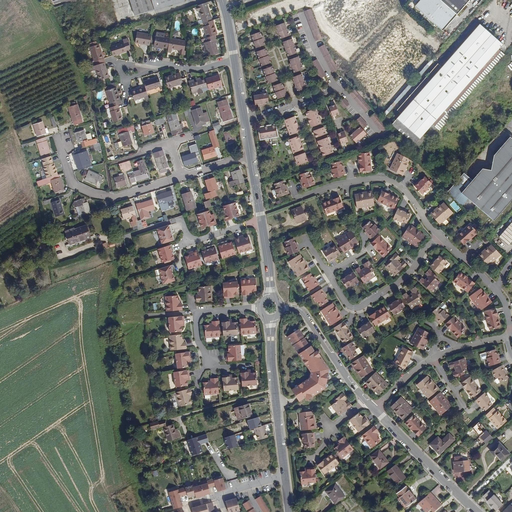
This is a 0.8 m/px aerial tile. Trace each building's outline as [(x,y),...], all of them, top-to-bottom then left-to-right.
[(183,0),(131,0),(136,16),(183,0)] [(327,0),(321,8),(364,44),(400,0),(327,0)] [(420,0),(415,6),(443,31),(469,0),(420,0)] [(212,20),(206,2),(197,5),(198,6),(196,6),(198,11),(199,11),(203,23),(212,20)] [(322,39),(311,9),(305,11),(316,41),(322,39)] [(216,39),(216,38),(216,35),(215,31),(216,30),(214,23),(203,26),(207,36),(204,38),(206,42),(216,39)] [(277,30),(280,36),(281,39),(290,36),(285,23),(276,26),(277,30)] [(428,49),(398,23),(353,74),(383,100),(428,49)] [(414,144),(432,124),(440,115),(444,110),(449,105),(498,49),(503,44),(480,24),(392,124),(414,144)] [(150,43),(151,35),(137,32),(135,43),(142,44),(143,42),(150,43)] [(264,42),(262,36),(260,32),(252,36),(257,49),(266,45),(264,42)] [(170,38),(164,37),(156,35),(154,46),(163,47),(168,48),(170,38)] [(124,42),(110,47),(113,56),(127,51),(127,50),(130,49),(127,38),(123,40),(124,42)] [(186,41),(170,38),(168,48),(167,52),(171,53),(172,49),(179,50),(179,53),(185,54),(186,51),(184,51),(186,41)] [(294,38),(284,42),(290,56),(299,53),(294,38)] [(217,43),(216,39),(206,42),(204,43),(209,56),(218,53),(215,43),(217,43)] [(91,62),(92,66),(98,65),(104,62),(101,52),(100,48),(98,44),(97,41),(90,43),(91,47),(90,47),(94,61),(91,62)] [(333,73),(339,69),(325,45),(319,48),(333,73)] [(266,49),(257,53),(262,67),(272,63),(266,49)] [(449,105),(452,108),(455,110),(504,54),(498,49),(449,105)] [(293,63),(295,69),(296,73),(305,69),(300,56),(291,60),(293,63)] [(318,60),(312,63),(321,80),(327,76),(318,60)] [(109,77),(104,62),(98,65),(100,68),(96,70),(100,81),(109,77)] [(427,62),(386,110),(389,112),(430,65),(427,62)] [(273,67),(264,70),(269,84),(278,81),(273,67)] [(182,87),(184,86),(183,83),(182,79),(180,73),(165,77),(169,88),(181,84),(182,87)] [(304,74),(295,77),(300,91),(309,88),(304,74)] [(209,89),(209,90),(222,85),(219,75),(205,79),(209,89)] [(155,78),(144,81),(145,87),(146,91),(158,87),(158,86),(159,86),(161,86),(159,77),(155,78)] [(209,89),(205,79),(205,78),(200,79),(194,81),(194,80),(188,81),(192,94),(198,92),(198,95),(203,93),(203,91),(209,89)] [(287,93),(284,86),(283,83),(274,87),(279,99),(288,96),(287,93)] [(115,84),(105,87),(111,107),(118,105),(122,104),(121,102),(119,96),(118,91),(116,87),(115,84)] [(146,91),(145,87),(142,88),(142,87),(131,91),(134,100),(145,97),(145,96),(148,95),(146,91)] [(366,112),(371,108),(355,89),(350,94),(366,112)] [(259,106),(266,105),(269,104),(268,94),(254,97),(256,106),(259,106)] [(345,98),(340,103),(345,109),(350,104),(345,98)] [(76,105),(75,102),(69,104),(70,107),(69,107),(73,122),(74,125),(82,122),(81,119),(82,119),(81,114),(82,114),(81,110),(79,111),(77,104),(76,105)] [(203,114),(200,104),(190,107),(183,109),(185,116),(191,115),(190,112),(192,111),(196,125),(206,122),(210,121),(207,112),(203,114)] [(232,119),(228,104),(219,107),(224,122),(232,119)] [(118,105),(111,107),(109,108),(112,117),(113,122),(123,119),(120,108),(119,108),(118,105)] [(335,105),(329,107),(332,116),(339,114),(335,105)] [(311,124),(313,128),(321,125),(316,110),(306,114),(309,124),(311,124)] [(443,118),(447,122),(452,116),(448,113),(444,110),(440,115),(443,118)] [(167,115),(173,135),(182,132),(181,129),(184,128),(182,123),(180,124),(176,112),(173,113),(167,115)] [(382,131),(387,126),(379,117),(375,113),(370,117),(382,131)] [(435,127),(443,118),(440,115),(432,124),(435,127)] [(165,122),(163,116),(155,118),(154,119),(156,125),(158,126),(164,123),(165,122)] [(360,127),(362,129),(368,124),(360,116),(355,121),(360,127)] [(295,123),(294,118),(285,122),(290,137),(300,133),(297,122),(295,123)] [(149,120),(142,122),(143,126),(142,126),(145,136),(148,135),(151,134),(154,133),(151,123),(149,120)] [(46,134),(46,133),(45,129),(43,122),(34,124),(37,136),(46,134)] [(221,127),(220,124),(213,127),(214,130),(210,131),(210,133),(209,134),(212,141),(213,141),(213,142),(217,140),(215,133),(221,131),(220,128),(221,127)] [(133,125),(118,130),(121,141),(123,146),(132,143),(129,131),(131,131),(132,133),(135,132),(133,125)] [(275,127),(264,129),(264,130),(259,131),(261,140),(277,138),(275,127)] [(367,134),(362,129),(360,127),(358,129),(353,133),(350,136),(357,143),(367,134)] [(324,128),(314,132),(316,139),(327,135),(324,128)] [(237,141),(233,129),(224,132),(228,144),(237,141)] [(93,144),(97,143),(96,139),(93,140),(92,138),(87,140),(84,130),(75,133),(78,143),(81,142),(82,143),(84,142),(86,147),(93,144)] [(344,132),(337,134),(341,144),(348,142),(344,132)] [(51,153),(46,137),(36,140),(41,156),(51,153)] [(299,137),(289,142),(293,155),(304,150),(299,137)] [(482,169),(471,183),(465,189),(462,193),(494,221),(511,199),(511,139),(510,137),(494,156),(490,171),(482,169)] [(328,139),(319,142),(321,146),(319,147),(323,157),(333,154),(328,139)] [(217,156),(213,145),(209,146),(209,148),(202,150),(205,159),(217,156)] [(159,170),(163,169),(168,167),(163,150),(154,153),(159,168),(159,170)] [(87,164),(83,154),(83,152),(79,154),(76,155),(74,155),(77,167),(78,167),(79,170),(92,166),(91,163),(87,164)] [(198,162),(195,152),(182,156),(185,166),(198,162)] [(361,165),(360,165),(361,172),(372,170),(368,152),(357,154),(359,162),(360,162),(361,165)] [(402,175),(405,169),(404,169),(405,167),(406,167),(408,163),(407,163),(409,158),(396,153),(389,169),(402,175)] [(53,155),(29,163),(30,166),(45,162),(49,173),(58,170),(53,155)] [(305,159),(304,155),(295,158),(298,167),(308,163),(307,159),(305,159)] [(132,169),(129,161),(119,164),(120,170),(123,169),(124,172),(132,169)] [(343,167),(342,165),(342,161),(333,163),(334,168),(332,169),(334,177),(346,174),(345,167),(343,167)] [(137,181),(149,177),(145,168),(134,172),(137,181)] [(231,186),(244,182),(240,169),(231,172),(234,180),(230,182),(231,186)] [(89,170),(88,172),(87,175),(85,179),(96,184),(98,181),(101,182),(103,177),(89,170)] [(306,180),(305,181),(307,187),(318,183),(315,175),(314,175),(312,170),(303,173),(305,178),(306,180)] [(127,184),(124,175),(120,176),(115,178),(118,187),(127,184)] [(471,183),(462,175),(456,181),(465,189),(471,183)] [(37,182),(39,187),(52,183),(55,192),(64,189),(60,177),(55,179),(54,176),(37,182)] [(419,180),(418,180),(413,184),(421,193),(427,187),(426,186),(430,182),(424,176),(421,179),(419,180)] [(209,192),(225,188),(223,181),(216,182),(214,177),(205,180),(209,192)] [(281,196),(293,192),(291,186),(289,186),(288,184),(286,179),(278,182),(280,188),(278,188),(281,196)] [(175,199),(172,190),(157,195),(159,204),(167,202),(169,206),(174,204),(173,200),(175,199)] [(375,204),(373,190),(367,192),(366,193),(364,193),(364,192),(360,193),(360,194),(355,195),(357,208),(375,204)] [(196,208),(191,191),(182,194),(187,210),(196,208)] [(388,194),(388,193),(382,191),(377,201),(394,208),(398,198),(391,195),(388,194)] [(330,202),(330,201),(323,203),(327,214),(344,207),(340,197),(333,200),(333,201),(330,202)] [(84,218),(95,214),(93,210),(90,211),(87,202),(86,202),(84,203),(83,199),(76,201),(74,205),(75,208),(76,207),(78,206),(81,214),(82,214),(84,218)] [(57,201),(51,203),(55,217),(65,214),(60,200),(57,201)] [(155,208),(152,200),(136,205),(139,214),(155,208)] [(221,211),(224,221),(232,219),(232,218),(239,216),(234,202),(222,206),(224,210),(221,211)] [(436,210),(434,209),(430,213),(440,224),(453,212),(444,202),(440,205),(439,205),(436,207),(437,209),(436,210)] [(136,215),(133,206),(121,210),(124,219),(136,215)] [(302,206),(292,210),(297,223),(306,219),(302,206)] [(405,209),(399,206),(394,218),(402,221),(402,219),(408,222),(411,214),(407,212),(404,211),(405,209)] [(199,217),(203,229),(216,224),(214,217),(215,217),(212,209),(202,212),(203,215),(199,217)] [(139,229),(147,226),(146,221),(142,222),(141,220),(136,221),(139,229)] [(372,238),(380,230),(375,223),(374,225),(370,221),(364,227),(367,230),(368,232),(367,233),(372,238)] [(473,234),(474,235),(479,230),(471,222),(458,234),(466,243),(472,237),(471,236),(473,234)] [(511,240),(511,223),(500,237),(509,244),(511,240)] [(157,229),(162,244),(173,240),(171,234),(174,233),(171,224),(157,229)] [(415,228),(410,224),(403,236),(417,246),(425,235),(420,232),(421,231),(417,229),(417,230),(415,228)] [(70,244),(90,237),(86,225),(66,233),(70,244)] [(336,239),(344,251),(349,248),(349,247),(351,245),(351,246),(355,244),(354,243),(359,241),(351,229),(336,239)] [(380,250),(379,251),(384,256),(393,248),(380,234),(372,242),(377,248),(379,247),(380,250)] [(243,235),(234,238),(239,252),(253,248),(249,236),(244,238),(243,235)] [(291,246),(294,254),(305,249),(302,243),(301,243),(300,241),(298,237),(290,240),(292,245),(291,246)] [(218,245),(222,258),(236,253),(232,242),(227,243),(227,242),(218,245)] [(483,252),(482,251),(478,255),(488,265),(500,253),(491,243),(488,247),(487,246),(484,249),(485,250),(483,252)] [(336,255),(338,254),(342,252),(337,244),(332,247),(331,246),(324,250),(331,260),(336,257),(336,255)] [(172,245),(158,249),(163,263),(175,259),(173,254),(174,253),(172,245)] [(202,251),(206,263),(219,259),(215,245),(206,248),(207,250),(202,251)] [(185,255),(189,268),(202,264),(197,249),(188,252),(189,254),(185,255)] [(397,259),(398,258),(401,256),(398,252),(390,260),(392,262),(388,265),(396,274),(408,263),(405,260),(402,263),(400,260),(399,261),(397,259)] [(289,262),(298,277),(311,269),(308,264),(306,265),(305,263),(306,262),(304,258),(303,259),(301,255),(289,262)] [(433,260),(429,265),(438,274),(444,267),(443,267),(446,262),(440,256),(437,260),(435,261),(433,260)] [(357,271),(366,285),(376,278),(374,274),(376,272),(370,263),(366,265),(368,269),(369,269),(367,270),(366,270),(363,272),(361,269),(357,271)] [(175,264),(161,268),(166,283),(177,279),(175,273),(178,272),(175,264)] [(429,279),(427,277),(425,280),(422,278),(419,281),(431,292),(439,283),(436,279),(437,277),(429,270),(426,274),(428,276),(430,277),(429,279)] [(468,292),(474,283),(468,278),(467,279),(465,277),(465,276),(459,272),(452,281),(468,292)] [(354,273),(349,276),(349,278),(347,279),(343,281),(348,289),(353,286),(354,287),(361,283),(354,273)] [(305,285),(310,291),(320,285),(317,279),(315,280),(314,278),(311,274),(304,279),(307,284),(305,285)] [(255,279),(241,280),(242,296),(249,295),(249,294),(249,292),(252,292),(252,291),(256,291),(255,279)] [(237,281),(222,283),(223,298),(230,297),(230,295),(233,295),(233,294),(238,293),(237,281)] [(201,294),(199,294),(198,294),(198,301),(214,300),(212,285),(201,286),(201,291),(200,291),(201,294)] [(406,292),(402,294),(411,308),(422,301),(419,297),(421,296),(415,286),(411,289),(413,292),(414,293),(412,294),(411,293),(408,295),(406,292)] [(480,310),(491,302),(488,298),(487,298),(485,295),(486,295),(483,291),(480,288),(469,295),(480,310)] [(322,289),(312,296),(316,304),(318,303),(321,307),(328,302),(326,298),(324,296),(325,295),(322,289)] [(165,296),(166,311),(181,310),(181,302),(179,302),(178,302),(177,299),(176,295),(165,296)] [(393,300),(387,304),(394,315),(401,310),(400,308),(405,306),(400,298),(396,300),(394,302),(393,300)] [(332,304),(321,311),(331,327),(343,319),(336,308),(335,309),(332,304)] [(369,316),(375,326),(391,316),(384,306),(378,311),(378,312),(376,314),(375,312),(369,316)] [(444,313),(438,306),(429,314),(434,320),(435,319),(437,321),(440,324),(447,318),(443,314),(444,313)] [(497,316),(498,315),(496,309),(485,311),(489,329),(500,327),(498,319),(497,319),(497,316)] [(183,316),(168,317),(169,332),(181,331),(181,326),(182,326),(182,323),(184,323),(183,316)] [(466,330),(454,316),(445,324),(451,330),(452,329),(454,331),(453,333),(458,338),(466,330)] [(240,319),(241,335),(256,334),(255,322),(250,322),(250,321),(247,322),(247,320),(247,318),(240,319)] [(229,320),(222,321),(223,335),(238,334),(237,322),(232,323),(231,321),(228,322),(229,320)] [(212,325),(208,325),(208,326),(204,326),(205,338),(220,336),(219,321),(212,321),(212,323),(212,325)] [(362,336),(363,338),(367,334),(368,336),(375,332),(369,321),(363,324),(364,326),(361,328),(358,330),(362,336)] [(340,325),(330,331),(340,346),(350,340),(346,334),(345,335),(343,332),(344,332),(340,325)] [(298,327),(287,334),(297,352),(298,351),(310,370),(307,380),(288,391),(295,404),(302,400),(303,402),(328,387),(326,383),(328,376),(331,374),(316,350),(314,351),(310,344),(309,345),(298,327)] [(425,341),(426,342),(428,338),(427,337),(430,333),(418,327),(410,342),(423,349),(425,343),(425,341)] [(181,334),(169,335),(170,350),(186,349),(185,342),(183,342),(182,342),(182,339),(181,339),(181,334)] [(350,343),(340,350),(343,356),(345,355),(346,357),(349,361),(356,356),(353,351),(354,350),(350,343)] [(241,360),(239,344),(228,345),(229,351),(227,351),(227,354),(226,354),(226,361),(241,360)] [(408,359),(409,359),(413,352),(403,347),(394,363),(404,368),(408,362),(407,361),(408,359)] [(497,356),(497,353),(495,349),(487,351),(488,356),(487,357),(488,365),(501,362),(499,355),(497,356)] [(188,352),(174,353),(175,368),(187,367),(186,362),(187,362),(187,359),(189,359),(188,352)] [(362,357),(350,364),(353,370),(354,369),(356,371),(354,372),(356,375),(357,374),(360,379),(371,372),(362,357)] [(454,377),(465,373),(464,370),(468,369),(464,357),(449,363),(450,366),(454,366),(455,369),(456,369),(457,370),(456,371),(452,372),(454,377)] [(506,370),(502,365),(492,370),(496,378),(497,377),(500,382),(508,377),(506,373),(504,371),(506,370)] [(188,370),(173,372),(175,386),(186,385),(186,380),(187,380),(187,377),(188,377),(188,370)] [(247,370),(241,371),(242,385),(257,384),(256,373),(251,373),(251,372),(248,372),(247,370)] [(388,385),(375,372),(365,383),(370,386),(371,386),(372,387),(371,388),(375,391),(379,394),(388,385)] [(430,380),(431,379),(429,376),(428,376),(425,373),(415,381),(426,395),(437,386),(433,381),(432,382),(430,380)] [(232,377),(232,376),(229,376),(229,375),(222,375),(223,390),(238,389),(237,377),(232,377)] [(203,395),(219,393),(217,377),(210,378),(210,380),(210,382),(207,382),(202,383),(203,395)] [(468,391),(467,392),(471,398),(480,392),(470,377),(461,383),(465,389),(466,389),(468,391)] [(187,389),(172,393),(177,408),(188,404),(186,400),(187,399),(186,396),(187,396),(189,395),(187,389)] [(442,393),(438,389),(427,398),(439,412),(449,403),(446,399),(444,396),(443,397),(441,394),(442,393)] [(484,392),(475,400),(479,405),(480,404),(482,406),(485,409),(492,404),(488,399),(489,399),(484,392)] [(337,416),(349,406),(347,403),(344,405),(342,402),(341,403),(340,401),(341,400),(344,398),(340,394),(332,401),(334,403),(330,406),(337,416)] [(402,420),(411,411),(399,398),(388,408),(393,412),(394,412),(396,414),(395,414),(397,417),(398,417),(402,420)] [(252,415),(249,403),(234,408),(236,415),(241,414),(243,418),(252,415)] [(494,408),(486,415),(498,428),(507,421),(503,417),(500,415),(501,414),(498,410),(497,411),(494,408)] [(299,412),(301,430),(315,428),(314,422),(313,422),(313,420),(314,420),(314,415),(313,415),(312,410),(299,412)] [(362,416),(359,412),(350,420),(358,432),(370,423),(366,416),(365,417),(363,415),(362,416)] [(412,430),(411,431),(416,437),(425,430),(414,415),(404,422),(410,429),(410,428),(412,430)] [(156,421),(150,423),(152,429),(160,427),(164,425),(168,441),(178,438),(173,424),(167,426),(166,420),(158,422),(158,421),(156,421)] [(265,425),(254,428),(258,439),(268,436),(265,425)] [(378,431),(374,426),(361,435),(370,447),(380,440),(377,436),(377,435),(375,433),(377,432),(378,431)] [(485,441),(491,436),(488,431),(481,437),(485,441)] [(313,439),(314,439),(313,432),(301,433),(302,442),(304,442),(304,447),(313,446),(313,442),(313,439)] [(438,436),(430,443),(439,453),(455,439),(449,433),(442,440),(438,436)] [(209,442),(206,434),(187,440),(192,456),(204,452),(201,444),(209,442)] [(239,445),(236,434),(225,437),(228,448),(239,445)] [(494,438),(491,436),(485,441),(487,444),(494,438)] [(341,458),(353,449),(350,444),(344,437),(338,440),(339,443),(337,444),(338,445),(334,448),(341,458)] [(499,443),(491,451),(494,455),(496,453),(503,460),(510,454),(499,443)] [(379,450),(371,456),(379,468),(388,462),(379,450)] [(323,473),(338,462),(331,453),(325,458),(325,459),(323,460),(322,459),(317,464),(323,473)] [(470,468),(469,462),(469,460),(463,461),(462,456),(455,457),(456,462),(454,462),(455,472),(470,470),(470,468)] [(300,481),(315,480),(314,464),(306,465),(306,466),(304,467),(304,468),(299,469),(300,481)] [(395,465),(387,471),(397,484),(405,478),(395,465)] [(222,477),(214,479),(214,478),(210,479),(212,486),(216,485),(217,491),(226,488),(222,477)] [(203,495),(210,493),(209,487),(212,486),(210,479),(207,480),(207,482),(200,484),(203,495)] [(405,486),(403,483),(394,490),(396,493),(405,486)] [(193,484),(185,487),(187,494),(188,497),(195,495),(193,486),(193,484)] [(200,484),(193,486),(195,495),(196,497),(203,495),(200,484)] [(335,484),(325,491),(334,504),(345,496),(335,484)] [(415,499),(405,486),(396,493),(399,498),(397,499),(403,506),(400,508),(403,511),(407,508),(406,506),(415,499)] [(187,494),(185,487),(168,492),(174,509),(184,506),(181,496),(187,494)] [(495,509),(498,511),(505,505),(496,496),(495,496),(490,492),(485,497),(489,502),(488,502),(491,505),(491,506),(494,510),(495,509)] [(430,499),(427,495),(417,504),(423,511),(427,507),(430,510),(438,503),(433,497),(430,499)] [(225,500),(228,511),(232,511),(240,510),(236,497),(225,500)] [(208,511),(206,503),(199,505),(200,511),(208,511)] [(511,511),(511,503),(503,511),(511,511)]
